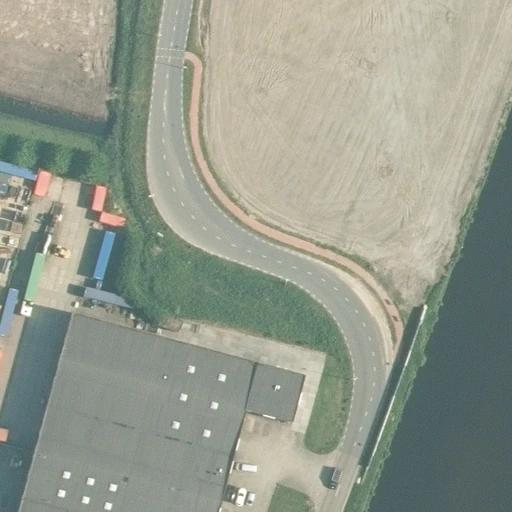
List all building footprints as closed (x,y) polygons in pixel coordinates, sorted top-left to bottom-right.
[(72,312),(59,360),(152,384),(165,337),(72,312)] [(157,327),(177,333),(181,321),(161,315),(157,327)] [(232,454),(244,410),(290,422),(303,374),(165,337),(152,384),(139,429),(232,454)] [(59,360),(47,404),(139,429),(152,384),(59,360)] [(34,451),(127,476),(139,429),(47,404),(34,451)] [(232,454),(139,429),(127,476),(219,501),(232,454)] [(71,511),(117,511),(127,476),(34,451),(22,498),(71,511)] [(127,476),(117,511),(216,511),(219,501),(127,476)] [(71,511),(22,498),(17,511),(71,511)]
